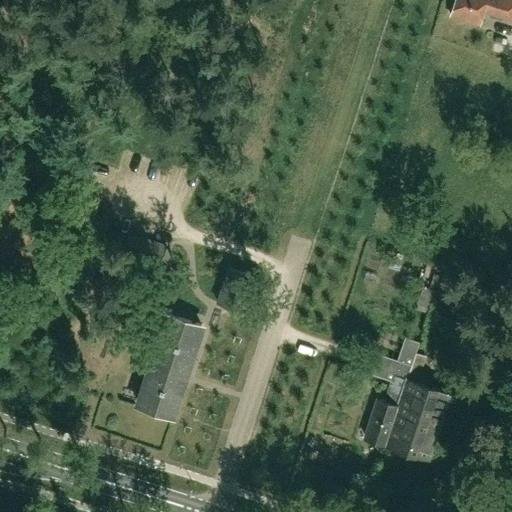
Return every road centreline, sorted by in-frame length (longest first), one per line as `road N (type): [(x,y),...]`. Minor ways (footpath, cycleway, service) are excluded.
road 1 (track): [(298,255),(373,0)]
road 2 (primary): [(200,511),(0,447)]
